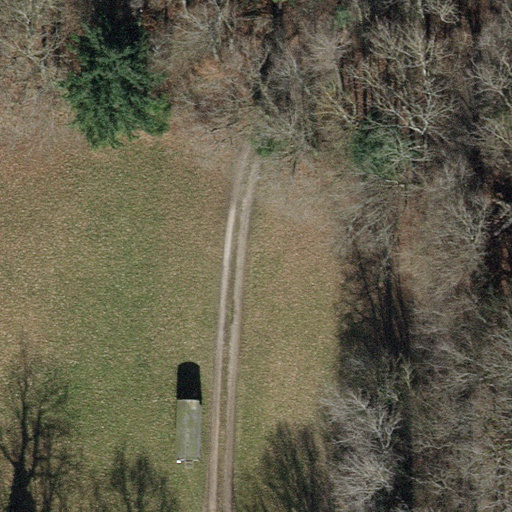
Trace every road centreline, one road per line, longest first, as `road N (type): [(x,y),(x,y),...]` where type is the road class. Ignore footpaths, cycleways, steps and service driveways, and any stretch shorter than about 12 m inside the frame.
road 1 (track): [(241,511),(255,216),(276,130),(319,39),(367,0)]
road 2 (track): [(511,17),(461,140),(448,290),(471,426),(511,510)]
